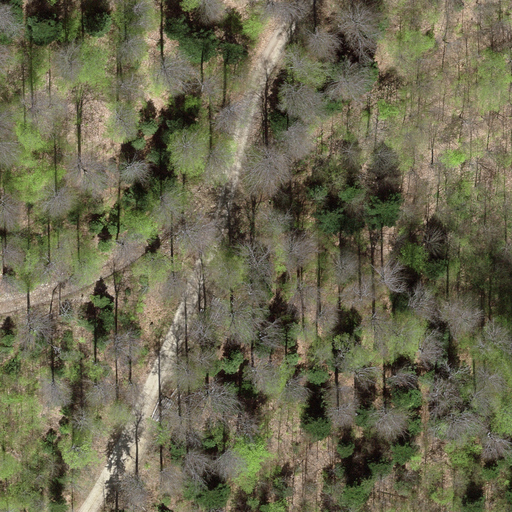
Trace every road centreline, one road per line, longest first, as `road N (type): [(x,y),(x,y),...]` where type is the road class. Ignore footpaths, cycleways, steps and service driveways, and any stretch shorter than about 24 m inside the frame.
road 1 (track): [(86,511),(217,240),(233,166),(273,59),(316,0)]
road 2 (track): [(217,240),(306,145),(376,96),(511,32)]
road 3 (track): [(0,308),(138,251),(233,166)]
